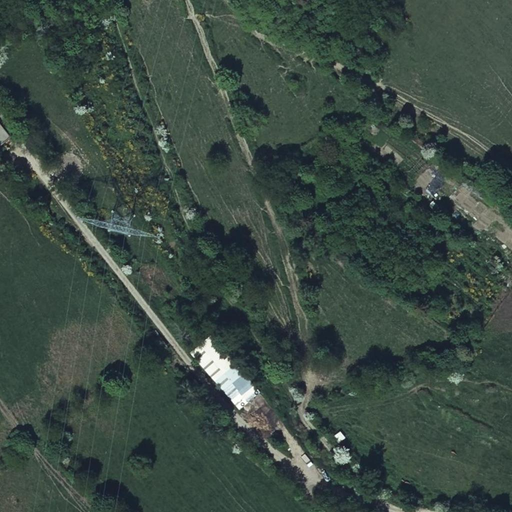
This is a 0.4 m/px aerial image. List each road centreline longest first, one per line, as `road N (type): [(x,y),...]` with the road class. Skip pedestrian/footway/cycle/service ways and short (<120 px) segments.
road 1 (track): [(110,0),(189,227),(308,425),(393,511)]
road 2 (track): [(0,113),(226,417),(332,504),(365,511)]
